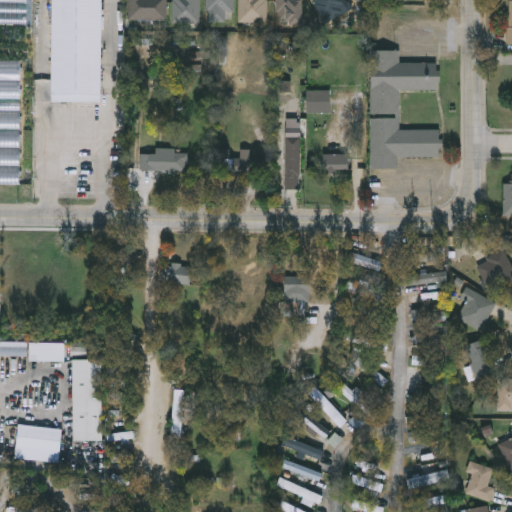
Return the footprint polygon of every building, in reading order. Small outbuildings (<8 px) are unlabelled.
[(53,102),(53,0),(103,0),(103,102),(53,102)] [(129,19),(129,0),(168,0),(168,19),(129,19)] [(201,0),(201,21),(173,21),(173,0),(201,0)] [(234,0),(234,19),(207,19),(207,0),(234,0)] [(240,0),(268,0),(268,22),(240,22),(240,0)] [(278,0),(304,0),(305,21),(278,22),(278,0)] [(325,19),(315,0),(350,0),(353,5),(325,19)] [(372,50),(400,51),(400,63),(439,63),(438,91),(400,90),(400,115),(372,115),(372,50)] [(330,113),(308,113),(308,91),(330,91),(330,113)] [(0,185),(0,110),(21,110),(20,185),(0,185)] [(372,118),(397,118),(397,130),(439,131),(439,158),(398,157),(398,169),(372,169),(372,118)] [(286,137),(302,137),(302,190),(286,190),(286,137)] [(252,174),(225,174),(225,159),(241,159),(241,150),(252,150),(252,174)] [(189,154),(188,172),(162,172),(162,153),(189,154)] [(158,155),(158,170),(139,170),(139,155),(158,155)] [(350,155),(350,174),(322,174),(322,155),(350,155)] [(511,215),(503,215),(503,177),(511,177),(511,215)] [(476,269),(500,251),(511,266),(511,276),(492,291),(476,269)] [(381,258),(380,268),(343,261),(344,252),(381,258)] [(189,263),(192,279),(164,285),(161,268),(189,263)] [(446,273),(446,283),(407,283),(407,273),(446,273)] [(283,314),(283,276),(310,276),(310,303),(304,303),(304,314),(283,314)] [(410,301),(410,291),(445,290),(445,299),(410,301)] [(480,332),(456,319),(473,291),(496,305),(480,332)] [(446,320),(413,320),(413,311),(446,311),(446,320)] [(0,356),(0,342),(28,342),(28,356),(0,356)] [(66,342),(66,361),(31,361),(31,342),(66,342)] [(469,344),(490,344),(490,378),(469,378),(469,344)] [(103,360),(103,441),(74,441),(74,360),(103,360)] [(511,411),(496,411),(496,382),(511,382),(511,411)] [(339,388),(344,383),(358,396),(353,401),(339,388)] [(338,424),(308,394),(314,388),(344,417),(338,424)] [(182,389),(182,436),(172,436),(173,389),(182,389)] [(423,467),(442,426),(432,422),(413,463),(423,467)] [(59,463),(15,459),(18,424),(63,428),(59,463)] [(323,452),(319,460),(284,443),(288,434),(323,452)] [(496,442),(511,435),(511,470),(508,472),(496,442)] [(488,486),(494,488),(490,503),(460,494),(469,463),(492,469),(488,486)] [(382,484),(379,492),(350,481),(352,473),(382,484)] [(277,482),(281,475),(320,498),(315,506),(277,482)] [(350,509),(350,503),(382,503),(382,511),(363,511),(363,509),(350,509)]
